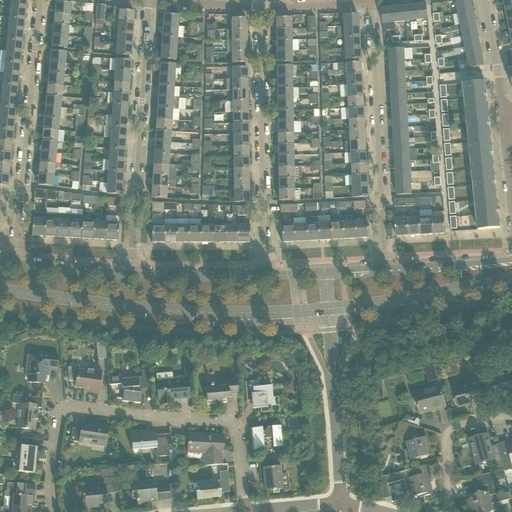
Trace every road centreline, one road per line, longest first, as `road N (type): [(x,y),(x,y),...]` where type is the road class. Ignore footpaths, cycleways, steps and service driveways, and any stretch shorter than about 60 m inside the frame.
road 1 (residential): [(52,511),(56,414),(71,406),(233,423),(243,509)]
road 2 (secondary): [(0,291),(192,313),(326,310)]
road 3 (residential): [(132,277),(142,0)]
road 4 (residential): [(385,271),(370,1)]
road 5 (residential): [(258,8),(264,275)]
road 6 (residential): [(39,0),(15,265)]
road 7 (unclassified): [(337,505),(326,310)]
road 8 (secondary): [(326,310),(511,277)]
road 9 (residential): [(447,511),(447,442),(455,429),(511,415)]
road 10 (secondary): [(264,275),(132,277)]
road 11 (secondary): [(511,259),(385,271)]
